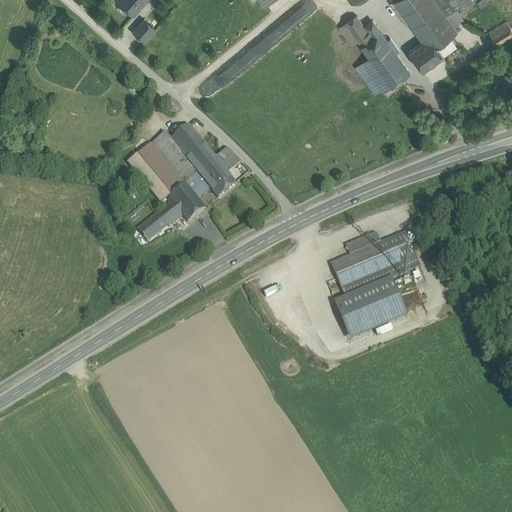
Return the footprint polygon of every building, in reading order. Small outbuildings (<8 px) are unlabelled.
[(119,0),(134,13),(145,0),(119,0)] [(409,22),(394,0),(390,3),(406,25),(409,22)] [(445,15),(434,0),(394,0),(409,22),(421,38),(425,41),(431,36),(437,45),(457,31),(445,15)] [(456,7),(464,2),(462,0),(434,0),(445,15),(450,11),(456,7)] [(463,18),(456,7),(450,11),(458,22),(463,18)] [(458,22),(450,11),(445,15),(457,31),(462,28),(458,22)] [(365,26),(356,15),(345,23),(357,41),(361,46),(372,38),(365,26)] [(154,28),(144,19),(134,32),(144,40),(154,28)] [(381,32),(373,20),(365,26),(372,38),(381,32)] [(511,30),(506,21),(488,31),(496,45),(511,34),(511,30)] [(357,41),(345,23),(339,27),(352,45),(357,41)] [(390,38),(387,40),(382,33),(382,32),(381,32),(372,38),(361,46),(369,57),(390,87),(411,73),(410,72),(409,72),(396,53),(399,51),(390,38)] [(437,45),(431,36),(425,41),(409,52),(423,71),(444,56),(437,45)] [(390,87),(369,57),(362,63),(381,90),(383,92),(390,87)] [(381,90),(362,63),(356,67),(375,94),(381,90)] [(171,141),(163,147),(192,182),(187,186),(193,194),(205,184),(204,182),(222,167),(215,160),(195,135),(196,135),(189,126),(171,141)] [(192,182),(163,147),(171,141),(165,133),(152,144),(185,185),(187,186),(192,182)] [(185,185),(152,144),(137,157),(170,197),(185,185)] [(240,164),(227,150),(215,160),(222,167),(227,174),(240,164)] [(170,197),(137,157),(128,164),(161,204),(168,198),(170,197)] [(222,167),(204,182),(205,184),(193,194),(197,199),(210,189),(218,199),(236,185),(227,174),(222,167)] [(170,197),(168,198),(172,203),(183,217),(188,223),(205,209),(187,186),(185,185),(170,197)] [(183,217),(172,203),(158,214),(168,227),(169,228),(183,217)] [(156,211),(136,227),(148,242),(168,227),(158,214),(156,211)] [(405,235),(381,245),(377,235),(346,248),(350,258),(331,266),(345,299),(389,281),(420,268),(405,235)] [(349,346),(407,320),(389,281),(345,299),(329,306),(349,346)]
